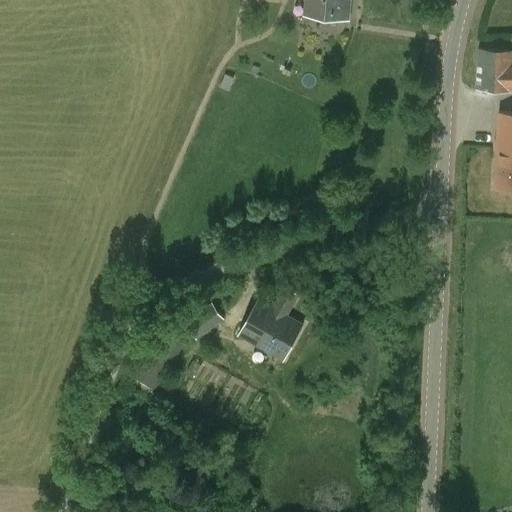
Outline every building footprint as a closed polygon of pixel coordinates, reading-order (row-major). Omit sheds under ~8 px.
[(349,0),(305,0),(304,15),(348,19),(349,0)] [(511,50),(478,49),(476,90),(509,91),(511,94),(511,93),(511,50)] [(511,112),(499,112),(495,186),(511,186),(511,112)] [(283,359),(303,324),(287,315),(298,295),(285,287),(273,308),(259,300),(239,335),(283,359)] [(182,318),(198,339),(223,320),(208,299),(182,318)] [(158,389),(171,365),(149,353),(136,377),(158,389)]
